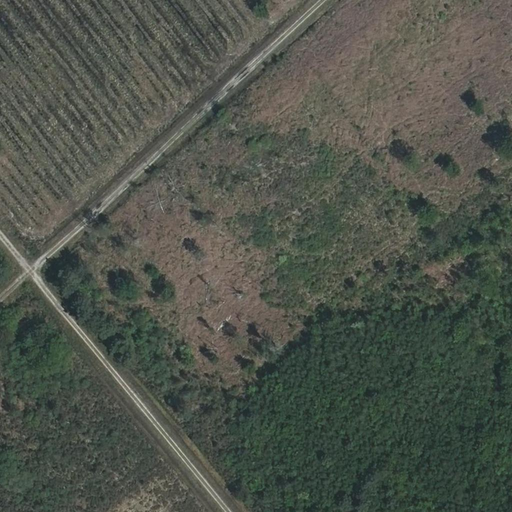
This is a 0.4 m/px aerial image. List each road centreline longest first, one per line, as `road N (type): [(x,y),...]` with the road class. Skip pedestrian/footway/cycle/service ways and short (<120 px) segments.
road 1 (unknown): [(30,271),(324,0)]
road 2 (unknown): [(30,271),(192,463)]
